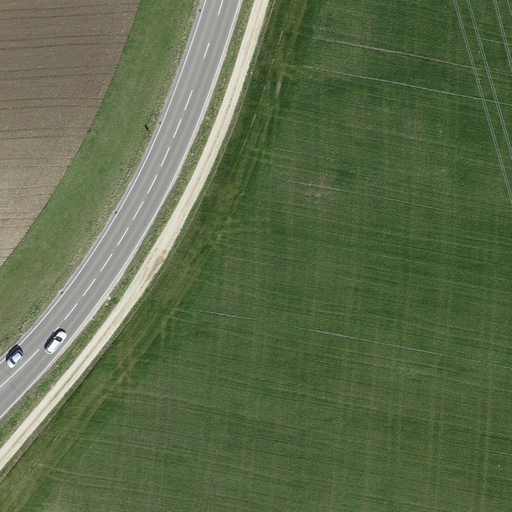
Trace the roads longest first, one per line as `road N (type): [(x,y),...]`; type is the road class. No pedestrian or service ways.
road 1 (track): [(0,464),(85,364),(152,266),(203,173),(264,0)]
road 2 (tertiary): [(221,0),(198,86),(120,253),(0,392)]
